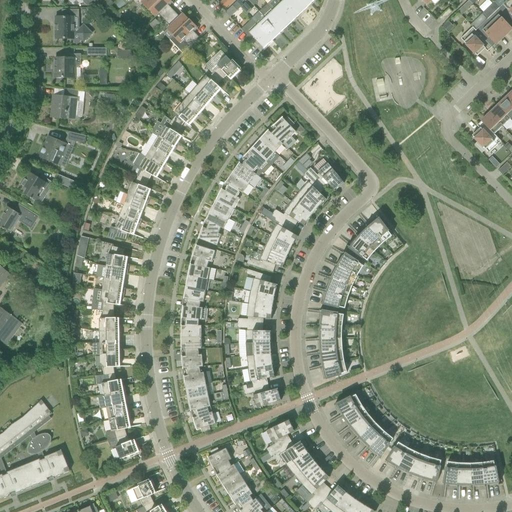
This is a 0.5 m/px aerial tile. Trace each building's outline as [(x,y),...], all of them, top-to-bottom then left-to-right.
[(144,0),(145,1),(142,3),(148,10),(158,0),(144,0)] [(171,1),(169,0),(158,0),(148,10),(154,17),(157,14),(164,20),(173,11),(167,5),(171,1)] [(223,0),(220,4),(225,9),(233,0),(232,0),(223,0)] [(303,11),(292,0),(283,0),(281,3),(294,17),(297,14),(298,16),(303,11)] [(292,0),(303,11),(308,6),(307,5),(310,2),(307,0),(292,0)] [(473,5),(469,0),(457,12),(461,16),(473,5)] [(482,10),(491,3),(488,0),(480,7),(482,10)] [(511,0),(507,0),(498,8),(511,22),(511,0)] [(232,6),(237,11),(240,8),(235,3),(232,6)] [(294,17),(281,3),(273,11),(287,26),(292,21),(291,20),(294,17)] [(511,28),(511,22),(498,8),(494,3),(482,14),(487,19),(503,37),(511,28)] [(287,26),(273,11),(267,4),(259,12),(265,18),(278,32),(281,29),(283,31),(287,26)] [(78,18),(78,10),(62,10),(62,17),(55,17),(55,39),(74,39),(74,42),(76,44),(81,40),(83,42),(92,34),(83,25),(79,29),(78,28),(78,18)] [(179,18),(173,11),(164,20),(170,27),(167,30),(173,36),(189,21),(183,14),(179,18)] [(251,19),(257,26),(272,41),(277,36),(275,35),(278,32),(265,18),(259,12),(251,19)] [(251,19),(240,29),(247,36),(245,37),(258,50),(262,46),(262,47),(265,44),(267,46),(272,41),(257,26),(251,19)] [(472,27),(472,28),(492,48),(503,37),(487,19),(475,30),(472,27)] [(189,21),(173,36),(169,40),(182,53),(198,37),(192,31),(195,27),(189,21)] [(446,23),(442,27),(448,33),(452,29),(446,23)] [(492,48),(472,28),(460,39),(463,42),(463,43),(477,57),(484,50),(487,52),(492,48)] [(107,56),(107,48),(87,48),(87,56),(107,56)] [(80,64),(81,54),(69,54),(69,58),(55,58),(55,78),(75,78),(75,68),(76,68),(78,68),(80,66),(80,64)] [(219,68),(214,73),(221,80),(226,76),(228,78),(229,78),(231,80),(239,71),(238,69),(231,61),(231,62),(226,57),(217,66),(219,68)] [(173,67),(166,74),(171,78),(182,66),(178,62),(174,66),(173,67)] [(206,76),(198,86),(213,99),(221,89),(219,87),(217,85),(221,80),(214,73),(208,78),(206,76)] [(198,86),(190,95),(205,108),(213,99),(198,86)] [(150,95),(157,99),(160,94),(162,95),(163,92),(155,88),(150,95)] [(51,118),(75,120),(76,117),(82,117),(83,102),(77,102),(78,90),(64,89),(64,97),(54,96),(51,118)] [(190,95),(182,104),(197,117),(205,108),(190,95)] [(498,106),(510,119),(511,120),(511,104),(506,98),(498,106)] [(197,117),(182,104),(174,113),(176,115),(171,121),(180,128),(184,122),(187,125),(187,124),(189,126),(197,117)] [(498,106),(489,114),(502,127),(510,119),(498,106)] [(139,109),(135,116),(139,121),(144,113),(139,109)] [(502,127),(489,114),(481,122),(501,142),(494,134),(502,127)] [(267,131),(282,145),(283,144),(281,143),(285,139),(287,141),(296,132),(291,127),(294,124),(288,118),(285,121),(282,118),(276,123),(278,125),(274,128),(276,129),(271,134),(268,131),(267,131)] [(164,126),(158,137),(175,147),(181,137),(179,135),(176,133),(180,128),(171,121),(167,128),(164,126)] [(501,142),(481,122),(476,126),(479,129),(472,136),(489,153),(501,142)] [(282,145),(267,131),(262,137),(264,138),(261,141),(275,153),(282,145)] [(69,132),(68,140),(76,142),(84,144),(86,136),(69,132)] [(42,148),(38,157),(57,165),(61,155),(68,159),(76,142),(68,140),(66,144),(64,144),(49,137),(45,145),(46,146),(45,149),(42,148)] [(158,137),(152,147),(169,157),(175,147),(158,137)] [(257,142),(252,148),(267,161),(275,153),(261,141),(259,144),(257,142)] [(169,157),(152,147),(145,157),(163,168),(169,157)] [(267,161),(252,148),(247,153),(249,155),(246,158),(247,159),(243,166),(239,163),(256,175),(259,177),(262,173),(264,174),(272,165),(267,161)] [(139,154),(133,165),(142,170),(138,177),(148,181),(151,175),(154,177),(156,178),(163,168),(145,157),(139,154)] [(310,158),(306,154),(297,162),(302,166),(310,158)] [(236,171),(234,174),(249,184),(256,175),(239,163),(235,170),(236,171)] [(332,163),(329,166),(335,173),(338,170),(332,163)] [(506,163),(498,171),(502,176),(510,168),(510,167),(506,163)] [(310,168),(307,171),(324,190),(329,185),(335,191),(334,190),(341,185),(340,184),(342,182),(343,184),(344,183),(335,173),(329,166),(327,164),(328,165),(318,173),(318,172),(317,172),(319,174),(317,175),(310,168)] [(299,191),(299,192),(318,208),(317,207),(319,205),(319,206),(325,199),(326,200),(320,194),(324,190),(307,171),(303,175),(310,182),(309,183),(308,182),(307,182),(308,183),(300,192),(299,191)] [(29,172),(21,186),(28,190),(25,195),(24,194),(23,195),(32,200),(32,199),(37,202),(43,192),(47,194),(54,184),(42,176),(40,179),(29,172)] [(249,184),(234,174),(232,177),(230,176),(226,182),(242,194),(249,184)] [(76,183),(58,175),(55,182),(73,190),(76,183)] [(148,181),(138,177),(135,184),(132,183),(128,194),(146,202),(151,190),(148,189),(145,187),(148,181)] [(278,192),(284,184),(280,181),(274,189),(278,192)] [(219,193),(216,200),(234,209),(239,199),(237,197),(239,192),(242,194),(226,182),(226,183),(228,185),(225,191),(223,190),(221,194),(219,193)] [(318,208),(299,192),(298,192),(299,193),(292,202),(291,201),(291,202),(311,217),(310,216),(311,214),(312,214),(317,208),(318,209),(318,208)] [(128,194),(123,206),(142,213),(146,202),(128,194)] [(234,209),(216,200),(212,207),(214,208),(212,211),(229,219),(234,209)] [(284,215),(275,210),(273,214),(282,220),(293,227),(293,226),(292,226),(296,221),(304,227),(305,226),(303,225),(304,223),(305,224),(310,217),(311,217),(291,202),(291,203),(284,212),(283,212),(285,213),(284,215)] [(0,218),(0,227),(10,233),(18,220),(31,228),(37,217),(20,206),(16,212),(7,207),(0,218)] [(123,206),(119,217),(138,224),(142,213),(123,206)] [(209,214),(205,221),(209,222),(221,228),(220,228),(223,230),(229,219),(212,211),(211,215),(209,214)] [(282,220),(273,214),(270,218),(279,224),(282,220)] [(138,224),(119,217),(115,228),(117,229),(115,238),(126,240),(127,234),(131,235),(133,236),(138,224)] [(366,226),(382,244),(382,243),(390,236),(391,237),(391,236),(386,229),(377,217),(376,217),(377,219),(369,225),(370,226),(368,228),(366,226)] [(221,228),(209,222),(206,229),(204,228),(203,233),(201,232),(198,239),(217,246),(221,235),(218,234),(220,228),(221,228)] [(269,236),(292,247),(291,246),(295,239),(296,236),(297,237),(298,237),(276,224),(275,224),(276,225),(270,236),(269,235),(269,236)] [(246,235),(250,237),(255,228),(251,226),(246,235)] [(356,235),(356,236),(374,252),(374,251),(381,243),(382,244),(366,226),(365,226),(367,227),(359,235),(360,235),(358,237),(356,235)] [(292,247),(269,236),(270,236),(265,247),(264,247),(287,257),(286,257),(290,249),(289,249),(290,247),(292,247)] [(374,252),(356,236),(357,237),(351,245),(351,246),(350,248),(347,246),(347,247),(359,256),(359,255),(367,261),(366,260),(373,252),(374,252)] [(190,265),(210,269),(210,268),(207,268),(209,262),(211,263),(215,251),(196,245),(193,253),(195,253),(194,258),(196,258),(194,265),(190,265)] [(106,267),(126,270),(128,258),(125,257),(122,256),(123,250),(113,247),(111,255),(108,254),(106,267)] [(287,257),(264,247),(265,248),(260,259),(259,259),(261,260),(260,262),(250,259),(248,265),(274,273),(274,272),(273,272),(275,265),(283,268),(282,267),(285,259),(284,259),(285,257),(287,258),(287,257)] [(78,251),(76,256),(85,260),(87,253),(78,251)] [(14,259),(21,267),(30,260),(24,252),(14,259)] [(335,264),(335,265),(357,276),(356,276),(362,266),(363,267),(363,266),(355,261),(343,252),(342,253),(345,255),(343,257),(343,256),(337,265),(335,264)] [(0,285),(10,275),(0,265),(0,285)] [(126,270),(106,267),(98,265),(96,277),(104,279),(124,282),(126,270)] [(210,269),(190,265),(189,272),(191,273),(190,276),(208,280),(210,269)] [(329,277),(352,287),(352,286),(351,286),(356,276),(356,277),(357,276),(335,265),(338,266),(337,269),(336,268),(331,277),(329,277)] [(250,291),(275,297),(275,296),(273,296),(273,294),(274,294),(276,286),(277,286),(277,285),(269,283),(271,277),(272,277),(270,277),(247,270),(246,274),(255,277),(255,279),(253,279),(252,279),(254,279),(251,291),(250,291)] [(187,280),(186,287),(205,291),(208,280),(190,276),(189,280),(187,280)] [(325,290),(324,290),(347,297),(348,297),(347,297),(351,287),(352,287),(329,277),(332,278),(331,281),(330,280),(326,290),(325,290)] [(124,282),(104,279),(102,290),(122,293),(124,282)] [(35,287),(31,280),(23,284),(27,291),(35,287)] [(205,291),(186,287),(184,295),(186,295),(185,299),(187,300),(186,307),(182,307),(199,308),(200,302),(203,303),(205,291)] [(122,293),(102,290),(100,302),(103,303),(102,311),(113,312),(114,305),(117,306),(117,305),(120,306),(122,293)] [(347,298),(347,297),(324,290),(327,291),(326,294),(326,293),(323,303),(321,303),(321,304),(335,307),(345,309),(345,308),(344,308),(347,298)] [(275,297),(250,291),(250,292),(251,292),(249,304),(247,304),(273,308),(273,307),(271,307),(271,305),(272,305),(273,297),(275,297)] [(9,304),(4,311),(0,307),(0,341),(6,346),(22,324),(16,320),(21,313),(9,304)] [(273,308),(247,304),(248,304),(247,317),(246,317),(271,319),(269,319),(270,316),(272,308),(273,308)] [(199,308),(182,307),(182,314),(184,315),(183,319),(185,319),(185,326),(181,326),(201,326),(198,326),(199,320),(201,320),(206,321),(207,309),(203,308),(199,308)] [(70,309),(69,319),(77,320),(78,310),(70,309)] [(113,312),(102,311),(102,319),(99,319),(99,331),(119,331),(119,319),(116,319),(116,318),(113,318),(113,312)] [(317,324),(317,325),(342,327),(342,326),(341,326),(342,316),(343,316),(343,315),(334,313),(319,311),(322,312),(322,314),(321,314),(319,325),(317,324)] [(249,324),(237,323),(237,328),(247,329),(247,331),(245,331),(246,331),(246,344),(245,344),(271,343),(269,343),(269,334),(269,332),(271,332),(271,331),(260,331),(261,325),(249,324)] [(317,338),(317,339),(341,338),(341,327),(342,327),(317,325),(320,325),(320,328),(319,328),(319,338),(317,338)] [(201,338),(201,326),(181,326),(181,334),(183,334),(183,338),(201,338)] [(119,343),(119,331),(99,331),(99,343),(119,343)] [(201,338),(183,338),(183,342),(181,342),(181,349),(201,349),(201,338)] [(318,352),(342,350),(342,349),(341,350),(341,339),(341,338),(317,339),(320,339),(320,341),(319,341),(320,352),(318,352)] [(99,343),(99,344),(92,344),(92,355),(99,355),(119,355),(119,343),(99,343)] [(271,343),(245,344),(246,344),(247,356),(246,356),(246,357),(271,354),(270,354),(270,346),(269,346),(269,343),(271,343)] [(201,350),(201,349),(181,349),(181,350),(185,350),(186,357),(183,357),(184,361),(182,361),(182,369),(203,367),(202,355),(199,355),(198,350),(201,350)] [(320,366),(344,361),(343,361),(341,350),(342,350),(318,352),(318,353),(321,352),(321,355),(320,355),(322,365),(320,366)] [(271,354),(246,357),(247,357),(248,369),(247,369),(273,366),(273,365),(271,365),(270,357),(269,355),(271,355),(271,354)] [(120,367),(119,355),(99,355),(100,368),(103,368),(103,375),(114,374),(113,368),(117,368),(117,367),(120,367)] [(344,362),(344,361),(320,366),(323,366),(323,368),(322,368),(325,379),(323,379),(323,380),(338,376),(338,375),(347,373),(346,372),(343,362),(344,362)] [(250,382),(251,382),(252,384),(242,386),(243,391),(267,385),(266,385),(264,379),(275,377),(273,377),(272,369),(271,369),(271,366),(273,366),(247,369),(247,370),(248,370),(250,382),(249,382),(250,382)] [(203,367),(182,369),(183,369),(186,369),(187,376),(185,376),(186,381),(184,381),(186,388),(206,384),(203,373),(201,373),(199,368),(203,367)] [(103,375),(103,376),(96,376),(96,385),(101,384),(104,396),(123,392),(121,380),(118,381),(118,380),(115,381),(114,374),(103,375)] [(208,396),(206,384),(186,388),(187,396),(189,395),(190,399),(208,396)] [(267,385),(243,391),(245,395),(254,393),(255,395),(253,396),(257,409),(281,400),(279,400),(278,398),(279,398),(276,390),(278,389),(277,389),(267,392),(266,386),(267,385)] [(123,392),(104,396),(98,397),(100,409),(106,408),(126,404),(123,392)] [(361,405),(356,396),(355,395),(347,399),(334,406),(334,407),(336,406),(341,415),(342,414),(343,417),(341,418),(361,405)] [(208,396),(190,399),(191,403),(189,403),(190,411),(210,407),(208,396)] [(0,434),(0,469),(2,475),(0,475),(0,500),(9,496),(8,496),(10,495),(10,494),(15,492),(15,494),(48,480),(47,479),(52,477),(52,478),(54,477),(54,478),(70,472),(61,450),(60,450),(60,451),(44,458),(42,452),(44,451),(45,450),(46,449),(48,447),(49,446),(50,445),(50,443),(51,443),(51,442),(51,441),(51,440),(51,439),(51,438),(51,437),(50,436),(49,435),(48,435),(47,434),(46,434),(45,434),(44,434),(42,434),(40,435),(38,436),(37,436),(36,437),(34,432),(50,419),(48,417),(52,414),(41,400),(22,418),(11,425),(2,433),(0,434)] [(126,404),(106,408),(108,420),(128,416),(126,404)] [(361,405),(341,418),(341,419),(343,418),(349,426),(351,428),(348,429),(349,430),(368,415),(368,414),(361,405)] [(210,407),(190,411),(194,410),(196,417),(195,418),(196,422),(194,423),(196,430),(201,429),(202,433),(210,430),(209,426),(215,424),(212,412),(210,407)] [(376,423),(368,415),(349,430),(350,429),(357,437),(358,436),(359,438),(357,440),(358,440),(376,423)] [(128,416),(108,420),(111,432),(114,431),(116,439),(126,436),(124,429),(128,429),(128,428),(130,428),(128,416)] [(268,453),(289,442),(285,436),(295,431),(294,431),(293,431),(289,424),(287,422),(289,421),(289,420),(266,431),(272,443),(274,442),(275,444),(266,449),(268,453)] [(376,423),(358,440),(359,439),(367,446),(369,447),(367,450),(384,432),(376,423)] [(86,429),(80,432),(82,437),(88,434),(86,429)] [(393,439),(384,432),(367,450),(368,450),(369,448),(377,455),(378,454),(380,456),(378,458),(378,459),(387,447),(387,446),(393,439)] [(126,436),(116,439),(118,447),(115,448),(120,459),(126,457),(136,454),(136,453),(138,452),(134,440),(131,441),(128,442),(126,436)] [(292,447),(289,442),(268,453),(271,457),(279,452),(280,454),(279,455),(279,456),(280,455),(287,465),(286,466),(307,451),(305,452),(304,450),(300,443),(301,442),(300,441),(292,447)] [(408,449),(399,443),(398,443),(393,450),(384,463),(385,463),(386,462),(395,467),(395,466),(398,468),(396,470),(397,470),(408,449)] [(231,467),(231,466),(228,461),(231,460),(225,449),(219,452),(217,448),(210,452),(211,456),(207,458),(211,465),(213,464),(215,468),(216,467),(220,473),(216,475),(216,476),(231,467)] [(408,449),(397,470),(398,469),(407,473),(408,472),(410,473),(409,476),(419,454),(408,449)] [(307,451),(286,466),(287,466),(294,475),(294,476),(314,460),(312,461),(311,459),(306,452),(307,451)] [(419,454),(409,476),(410,474),(420,478),(420,477),(423,478),(422,481),(429,458),(419,454)] [(441,461),(429,458),(422,481),(423,479),(433,482),(433,481),(436,482),(435,485),(436,485),(439,470),(441,461)] [(314,460),(294,476),(294,477),(295,476),(303,485),(302,486),(321,469),(319,470),(318,468),(313,461),(314,460)] [(493,461),(482,463),(484,487),(485,487),(484,484),(487,484),(487,485),(497,483),(498,485),(499,485),(495,470),(493,461)] [(459,463),(448,462),(447,462),(445,471),(443,486),(444,483),(446,484),(446,485),(457,486),(457,488),(459,463)] [(459,463),(457,488),(457,485),(460,485),(460,486),(470,486),(470,488),(471,488),(470,464),(459,463)] [(484,487),(482,463),(470,464),(471,488),(471,485),(473,485),(474,486),(484,485),(484,487)] [(231,467),(216,476),(221,482),(222,481),(224,484),(240,475),(233,465),(231,466),(231,467)] [(321,469),(302,486),(303,485),(311,494),(311,495),(311,496),(329,477),(327,478),(326,476),(320,470),(321,469)] [(240,475),(224,484),(226,488),(225,489),(229,495),(246,484),(240,475)] [(275,478),(271,481),(277,489),(281,486),(275,478)] [(143,507),(153,502),(150,496),(153,495),(153,494),(155,493),(150,482),(148,483),(148,482),(138,486),(138,487),(132,489),(137,501),(140,500),(143,507)] [(252,494),(246,484),(229,495),(233,501),(234,500),(237,504),(238,503),(243,509),(253,501),(250,496),(252,494)] [(332,511),(347,493),(346,494),(340,488),(339,489),(337,487),(338,486),(331,493),(327,489),(327,488),(318,498),(315,495),(307,503),(314,509),(321,502),(322,503),(321,505),(322,504),(331,511),(332,511)] [(283,489),(280,492),(286,500),(290,497),(283,489)] [(106,503),(118,498),(115,490),(103,495),(106,503)] [(347,493),(332,511),(347,511),(356,500),(356,499),(355,500),(348,496),(346,495),(347,493)] [(243,509),(240,511),(267,511),(271,508),(261,495),(253,501),(243,509)] [(356,500),(347,511),(361,511),(366,506),(365,506),(365,507),(358,502),(357,503),(355,501),(356,500)] [(153,502),(143,507),(136,511),(165,511),(161,505),(159,506),(156,508),(153,502)]
